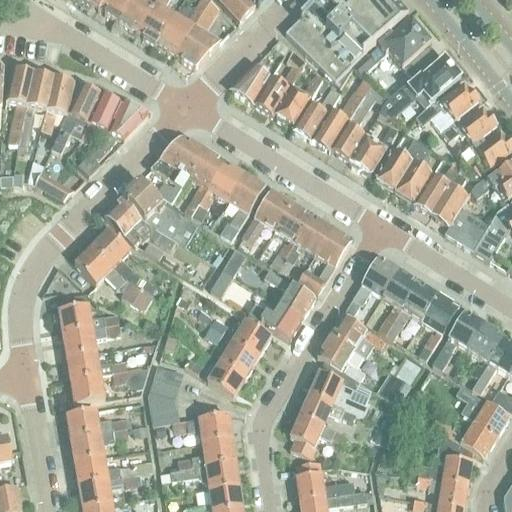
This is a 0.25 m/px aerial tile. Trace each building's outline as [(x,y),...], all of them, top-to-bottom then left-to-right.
[(93,10),(101,14),(109,0),(81,0),(80,3),(93,11),(93,10)] [(106,19),(117,26),(133,0),(109,0),(101,14),(107,18),(106,19)] [(150,6),(143,2),(140,0),(133,0),(117,26),(129,34),(130,32),(136,36),(158,0),(150,0),(152,1),(150,6)] [(142,42),(156,51),(174,21),(157,11),(160,6),(163,8),(167,0),(158,0),(136,36),(143,41),(142,42)] [(170,58),(176,61),(210,7),(209,6),(203,0),(201,0),(187,23),(191,25),(188,30),(174,21),(156,51),(169,59),(170,58)] [(209,0),(239,29),(254,13),(241,0),(219,0),(218,2),(216,0),(209,0)] [(246,0),(257,10),(266,0),(246,0)] [(390,2),(387,0),(324,0),(285,40),(335,89),(361,62),(407,22),(398,12),(399,7),(395,2),(390,2)] [(210,7),(176,61),(182,65),(181,66),(194,74),(219,49),(196,35),(200,31),(203,33),(211,21),(216,24),(221,16),(210,7)] [(390,40),(352,73),(361,82),(387,58),(413,85),(438,61),(428,50),(429,44),(423,37),(420,38),(417,35),(416,35),(409,28),(393,43),(390,40)] [(273,124),(274,122),(291,95),(290,94),(305,68),(293,57),(286,68),(292,71),(281,89),(271,83),(253,111),(273,124)] [(414,101),(426,116),(434,108),(461,86),(458,84),(460,82),(453,74),(450,74),(444,67),(423,85),(422,84),(409,95),(406,92),(388,106),(379,120),(386,125),(409,106),(414,101)] [(233,99),(253,111),(271,83),(252,72),(231,93),(233,99)] [(8,149),(17,151),(33,80),(26,78),(21,75),(18,76),(13,76),(5,109),(16,111),(11,137),(8,149)] [(33,116),(45,118),(52,84),(51,84),(47,81),(43,82),(33,80),(17,151),(18,152),(17,156),(24,157),(25,150),(33,116)] [(288,127),(293,130),(308,107),(313,99),(315,95),(321,98),(328,88),(323,85),(319,82),(317,85),(314,83),(309,93),(312,95),(309,99),(305,97),(303,100),(292,94),(291,95),(274,122),(275,122),(276,125),(282,129),(288,127)] [(63,87),(52,84),(45,118),(39,146),(49,148),(53,129),(61,131),(67,123),(74,90),(70,89),(67,85),(63,87)] [(331,156),(362,104),(370,91),(364,87),(356,100),(354,99),(340,122),(330,117),(312,146),(317,149),(316,151),(322,154),(324,154),(330,158),(331,156)] [(50,156),(59,161),(70,138),(81,143),(88,128),(102,101),(81,91),(67,123),(61,131),(50,156)] [(387,106),(370,91),(362,104),(331,156),(349,168),(366,142),(356,135),(374,106),(384,111),(387,106)] [(447,119),(455,128),(474,112),(478,109),(479,104),(474,98),(469,98),(464,92),(437,111),(434,108),(426,116),(419,122),(424,128),(440,116),(444,121),(447,119)] [(311,147),(312,146),(330,117),(340,100),(333,96),(321,115),(308,107),(293,130),(291,133),(292,135),(311,147)] [(92,129),(109,137),(121,109),(102,101),(88,128),(81,143),(89,146),(94,135),(90,133),(92,129)] [(121,109),(109,137),(105,145),(86,164),(78,172),(89,182),(102,169),(98,166),(113,150),(117,140),(125,145),(146,124),(146,120),(121,109)] [(474,112),(455,128),(442,139),(449,147),(458,140),(461,144),(465,143),(472,153),(496,135),(496,128),(492,123),(487,122),(482,115),(479,118),(474,112)] [(366,142),(349,168),(351,169),(352,173),(358,177),(362,176),(370,181),(398,138),(390,133),(382,146),(383,149),(381,151),(366,142)] [(450,170),(451,170),(459,175),(461,176),(476,164),(479,168),(476,171),(484,182),(511,159),(511,148),(510,146),(505,146),(500,140),(474,160),(470,155),(450,170)] [(186,184),(203,156),(186,145),(184,144),(182,144),(180,145),(150,177),(175,193),(173,196),(165,190),(158,201),(161,205),(170,210),(186,184)] [(374,187),(394,199),(422,155),(414,150),(407,161),(409,163),(407,167),(393,157),(374,187)] [(78,172),(86,164),(75,153),(67,161),(78,172)] [(394,199),(414,211),(432,181),(417,172),(419,168),(421,170),(428,159),(422,155),(394,199)] [(190,223),(198,210),(224,168),(203,156),(186,184),(201,193),(198,196),(196,196),(182,218),(190,223)] [(39,171),(32,168),(27,189),(30,190),(39,171)] [(224,168),(198,210),(190,223),(200,229),(207,217),(205,215),(211,205),(208,202),(210,199),(226,209),(243,181),(224,168)] [(490,190),(504,208),(511,202),(511,169),(500,178),(498,175),(476,191),(472,199),(478,205),(489,197),(486,193),(490,190)] [(414,211),(431,222),(458,179),(459,175),(451,170),(449,174),(444,183),(448,185),(446,188),(433,181),(433,182),(432,181),(414,211)] [(39,178),(33,192),(63,209),(73,198),(39,178)] [(445,240),(474,258),(489,231),(461,214),(469,203),(454,193),(456,190),(460,192),(465,184),(458,179),(431,222),(450,234),(445,240)] [(243,181),(226,209),(241,219),(239,222),(235,220),(229,230),(237,235),(264,193),(243,181)] [(0,193),(12,193),(12,182),(0,182),(0,193)] [(139,189),(121,206),(141,226),(142,226),(143,228),(147,232),(174,248),(175,249),(181,240),(188,227),(164,214),(139,189)] [(262,231),(273,238),(290,210),(270,197),(240,245),(249,251),(262,231)] [(141,226),(121,206),(105,223),(133,252),(138,247),(139,248),(140,247),(142,249),(148,243),(153,247),(169,257),(174,248),(147,232),(142,226),(141,226)] [(511,268),(506,277),(511,281),(511,207),(497,217),(489,231),(474,258),(489,267),(507,238),(511,242),(511,268)] [(229,212),(226,210),(211,235),(230,247),(236,238),(220,228),(229,212)] [(268,272),(277,277),(311,223),(290,210),(273,238),(288,248),(286,252),(282,249),(268,272)] [(298,253),(313,263),(330,235),(311,223),(277,277),(284,282),(298,259),(295,257),(298,253)] [(330,235),(313,263),(329,273),(327,277),(323,274),(316,285),(304,278),(297,289),(317,302),(350,248),(330,235)] [(110,237),(92,254),(121,283),(135,292),(140,285),(122,267),(131,258),(110,237)] [(121,283),(92,254),(75,272),(96,293),(105,284),(117,296),(124,300),(121,304),(144,318),(153,303),(135,292),(121,283)] [(235,258),(223,278),(232,284),(233,283),(244,264),(235,258)] [(365,295),(381,305),(398,277),(378,264),(345,317),(353,321),(366,300),(363,298),(365,295)] [(377,336),(385,341),(417,289),(398,277),(381,305),(396,314),(394,317),(390,315),(377,336)] [(223,278),(210,298),(220,304),(232,284),(223,278)] [(286,297),(279,311),(302,326),(314,306),(268,278),(264,286),(278,294),(280,293),(286,297)] [(408,322),(420,329),(438,301),(417,289),(385,341),(393,346),(408,322)] [(58,317),(62,341),(119,331),(117,321),(90,325),(86,301),(66,304),(68,315),(58,317)] [(438,301),(420,329),(435,339),(434,341),(431,340),(417,361),(425,366),(458,313),(438,301)] [(302,326),(279,311),(271,325),(252,314),(247,322),(290,347),(302,326)] [(455,351),(466,358),(484,330),(465,318),(432,370),(441,376),(451,360),(449,359),(455,351)] [(209,333),(208,334),(222,342),(228,332),(206,319),(200,328),(209,333)] [(342,322),(329,342),(364,364),(372,352),(379,356),(384,348),(342,322)] [(244,328),(232,348),(258,364),(270,344),(244,328)] [(469,380),(478,385),(504,342),(484,330),(466,358),(482,368),(479,371),(476,369),(469,380)] [(62,341),(66,364),(97,359),(95,345),(121,341),(119,331),(62,341)] [(222,342),(208,334),(204,342),(217,351),(222,342)] [(316,363),(322,367),(358,389),(364,379),(357,375),(364,364),(329,342),(316,363)] [(490,373),(506,383),(511,374),(511,347),(504,342),(478,385),(471,395),(479,400),(491,380),(488,376),(490,373)] [(232,348),(219,369),(245,385),(258,364),(232,348)] [(97,359),(66,364),(70,388),(101,383),(112,381),(126,378),(124,367),(99,371),(97,359)] [(404,363),(394,380),(410,390),(420,373),(404,363)] [(322,367),(308,400),(354,421),(360,423),(365,412),(362,411),(369,396),(358,389),(322,367)] [(245,385),(219,369),(206,389),(232,406),(245,385)] [(126,378),(112,381),(114,390),(127,388),(136,395),(141,394),(147,374),(126,378)] [(158,374),(154,386),(178,393),(181,381),(158,374)] [(511,374),(506,383),(511,386),(511,400),(509,406),(497,398),(491,408),(511,420),(511,418),(511,374)] [(101,383),(70,388),(74,412),(105,406),(101,383)] [(154,386),(150,398),(175,405),(175,404),(178,393),(154,386)] [(484,404),(491,408),(497,398),(499,394),(493,390),(484,404)] [(481,418),(473,431),(496,445),(509,425),(461,395),(456,403),(481,418)] [(149,402),(151,419),(176,416),(175,405),(150,398),(149,402)] [(308,400),(298,421),(322,432),(326,422),(338,427),(334,437),(345,442),(351,429),(354,421),(308,400)] [(66,421),(70,446),(101,440),(127,436),(125,424),(98,428),(96,416),(66,421)] [(153,433),(171,430),(178,429),(176,416),(151,419),(153,433)] [(199,436),(201,449),(231,445),(228,421),(178,429),(171,430),(172,440),(199,436)] [(322,432),(298,421),(289,443),(294,445),(289,455),(310,464),(315,455),(312,452),(317,443),(328,447),(330,444),(342,449),(345,442),(334,437),(322,432)] [(430,433),(441,440),(472,459),(483,466),(496,445),(473,431),(465,444),(446,432),(447,431),(436,424),(430,433)] [(128,444),(127,436),(101,440),(102,450),(114,448),(114,447),(128,444)] [(70,446),(74,469),(105,464),(102,450),(101,440),(70,446)] [(469,479),(472,459),(441,440),(437,462),(434,462),(432,473),(419,471),(417,485),(467,493),(469,479)] [(7,442),(0,443),(0,494),(2,494),(0,483),(0,469),(11,468),(7,442)] [(169,474),(170,478),(235,469),(231,445),(201,449),(203,462),(190,464),(191,465),(176,467),(177,473),(169,474)] [(74,469),(78,492),(135,482),(134,472),(122,474),(122,473),(107,476),(105,464),(74,469)] [(295,484),(299,508),(364,499),(364,498),(363,489),(334,493),(333,489),(322,491),(319,467),(296,471),(298,483),(295,484)] [(207,491),(208,496),(238,492),(235,469),(170,478),(160,480),(161,489),(198,484),(207,491)] [(78,492),(81,511),(107,511),(113,511),(111,496),(137,492),(135,482),(78,492)] [(441,496),(438,511),(464,511),(467,493),(417,485),(407,484),(406,490),(441,496)] [(2,494),(0,494),(0,511),(18,511),(15,492),(2,494)] [(197,511),(189,511),(241,511),(238,492),(208,496),(208,497),(195,499),(197,511)] [(364,498),(364,499),(299,508),(299,511),(349,511),(373,508),(372,496),(364,498)]
